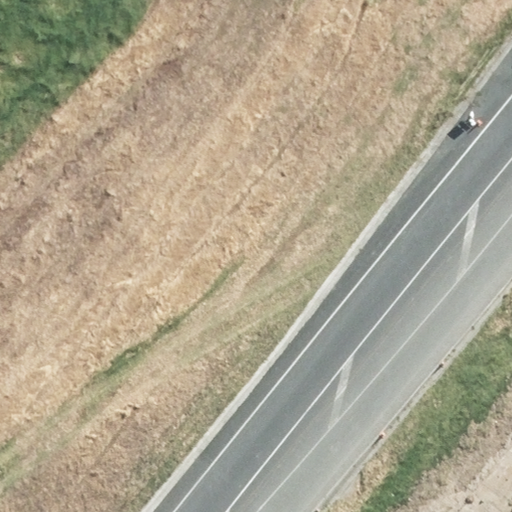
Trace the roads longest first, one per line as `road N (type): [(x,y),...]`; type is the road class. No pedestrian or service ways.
road 1 (trunk): [(87,511),(486,0)]
road 2 (unclassified): [(0,74),(72,179),(259,511)]
road 3 (unclassified): [(169,511),(511,135)]
road 4 (trunk): [(434,270),(340,373),(232,511)]
road 5 (trunk): [(511,174),(434,270)]
